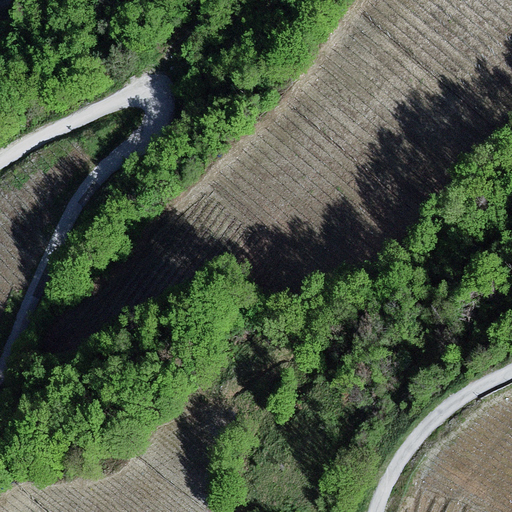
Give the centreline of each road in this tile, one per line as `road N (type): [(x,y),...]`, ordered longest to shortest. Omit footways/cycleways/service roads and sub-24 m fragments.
road 1 (track): [(0,360),(66,217),(96,174),(156,122),(157,100)]
road 2 (track): [(511,372),(448,407),(420,433),(373,511)]
road 3 (track): [(0,158),(107,104),(138,93),(157,100)]
